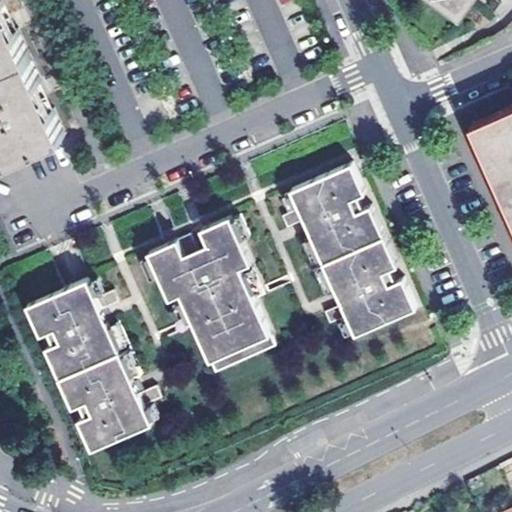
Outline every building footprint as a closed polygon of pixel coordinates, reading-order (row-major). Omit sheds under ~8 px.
[(0,0),(0,126),(13,157),(69,133),(47,83),(19,19),(11,0),(0,0)] [(450,0),(466,11),(474,0),(450,0)] [(511,104),(474,122),(511,209),(511,104)] [(357,159),(296,186),(305,205),(287,213),(292,224),(309,217),(328,260),(389,233),(376,202),(369,205),(363,193),(371,190),(357,159)] [(196,230),(154,249),(175,296),(186,292),(220,370),(280,344),(245,266),(256,261),(236,213),(206,226),(213,240),(202,245),(196,230)] [(389,233),(328,260),(347,302),(329,310),(334,321),(352,313),(360,332),(421,305),(408,275),(401,278),(395,266),(403,263),(389,233)] [(64,375),(125,348),(107,306),(124,298),(119,287),(101,295),(93,276),(32,302),(45,333),(53,330),(58,342),(51,345),(64,375)] [(96,449),(157,422),(149,403),(167,395),(161,384),(144,391),(125,348),(64,375),(77,406),(85,403),(90,415),(83,418),(96,449)]
